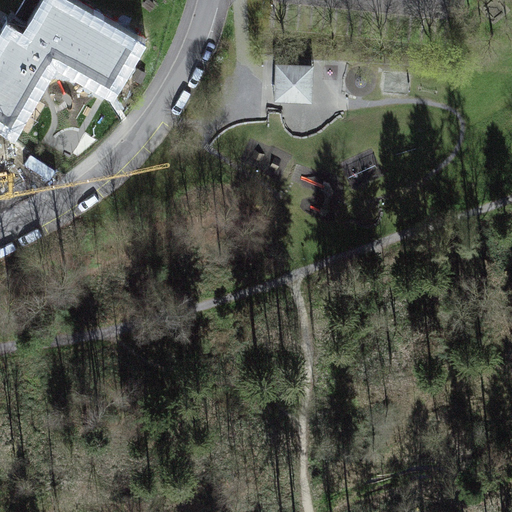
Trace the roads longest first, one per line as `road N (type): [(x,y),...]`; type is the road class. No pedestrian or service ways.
road 1 (track): [(511,201),(299,275),(0,354)]
road 2 (residential): [(208,0),(143,124),(83,179),(0,228)]
road 3 (track): [(309,511),(312,342),(299,275)]
